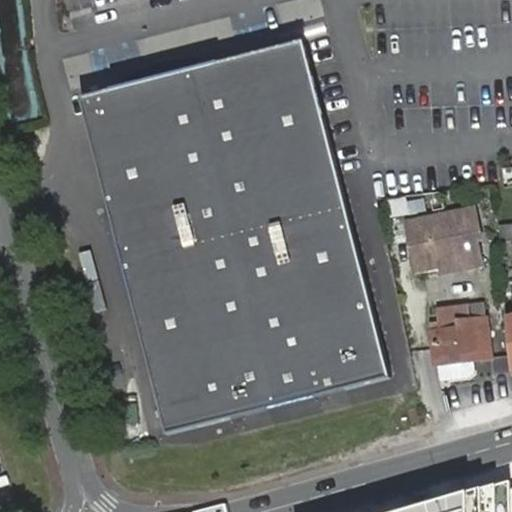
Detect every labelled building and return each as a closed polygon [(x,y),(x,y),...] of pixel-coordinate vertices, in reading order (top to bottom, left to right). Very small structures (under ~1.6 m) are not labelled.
[(307,46),(85,101),(167,432),(390,377),(348,210),(307,46)] [(462,257),(464,269),(482,265),(478,241),(480,240),(473,209),(408,223),(418,272),(443,267),(442,261),(462,257)] [(511,225),(500,228),(501,246),(511,243),(511,225)] [(444,273),(464,269),(462,257),(442,261),(443,267),(444,273)] [(493,359),(486,307),(439,312),(443,333),(434,335),(438,367),(440,367),(442,382),(451,380),(452,384),(472,380),(480,373),(478,362),(493,359)] [(480,491),(408,511),(511,511),(511,481),(511,482),(496,487),(480,491)]
